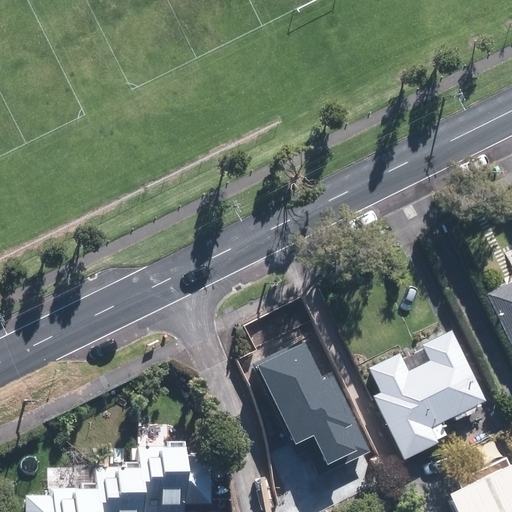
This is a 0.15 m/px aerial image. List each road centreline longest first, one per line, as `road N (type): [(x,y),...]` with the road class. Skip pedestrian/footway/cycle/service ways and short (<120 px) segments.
road 1 (residential): [(170,277),(511,110)]
road 2 (residential): [(254,511),(231,405),(170,277)]
road 3 (residential): [(0,361),(170,277)]
